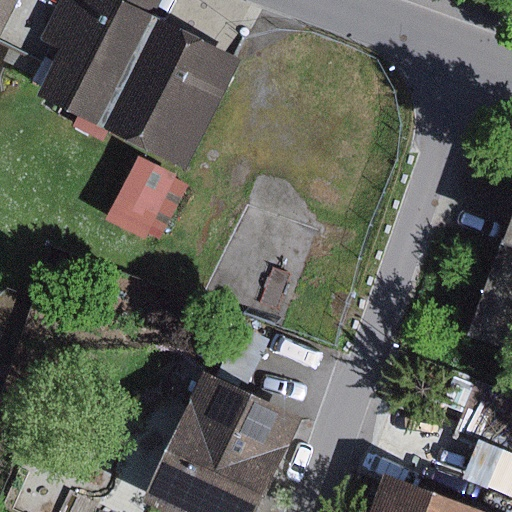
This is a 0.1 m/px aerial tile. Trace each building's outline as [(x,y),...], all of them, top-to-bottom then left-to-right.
[(156,1),(153,0),(58,0),(58,1),(56,0),(19,0),(0,41),(0,44),(49,68),(35,97),(187,171),(239,62),(148,18),(156,1)] [(0,0),(0,41),(19,0),(0,0)] [(174,176),(138,157),(106,221),(142,239),(174,176)] [(511,219),(471,336),(511,350),(511,219)] [(0,325),(4,327),(14,296),(0,291),(0,325)] [(269,511),(316,416),(230,375),(175,491),(218,511),(269,511)] [(468,511),(384,481),(372,511),(468,511)]
